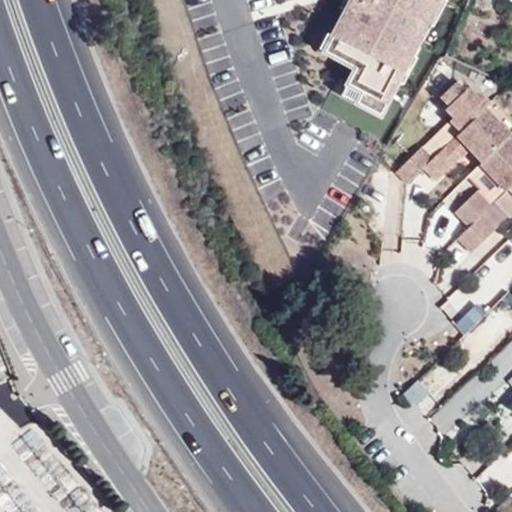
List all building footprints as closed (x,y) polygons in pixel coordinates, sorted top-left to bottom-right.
[(345,0),(318,54),(352,71),(344,86),(383,106),(437,0),(345,0)] [(444,56),(453,60),(460,42),(451,38),(444,56)] [(457,79),(439,96),(447,105),(444,107),(453,117),(449,121),(460,132),(487,105),(491,101),(480,90),(477,93),(469,84),(465,88),(457,79)] [(460,132),(456,135),(481,162),(509,134),(511,132),(487,105),(460,132)] [(481,162),(479,164),(505,191),(508,190),(511,185),(511,137),(509,134),(481,162)] [(407,184),(434,158),(421,145),(400,166),(403,180),(407,184)] [(403,180),(400,166),(395,172),(403,180)] [(456,213),(469,227),(481,216),(490,206),(477,192),(456,213)] [(495,230),(481,216),(469,227),(457,239),(471,253),(495,230)]
